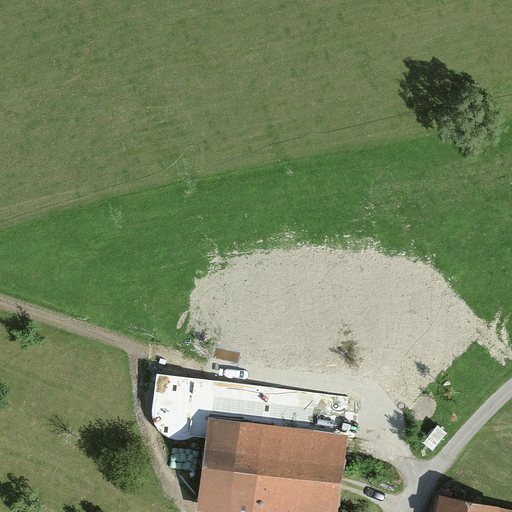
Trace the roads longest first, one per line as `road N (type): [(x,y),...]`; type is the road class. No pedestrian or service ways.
road 1 (track): [(0,306),(343,411),(427,477)]
road 2 (residential): [(511,390),(427,477),(408,511)]
